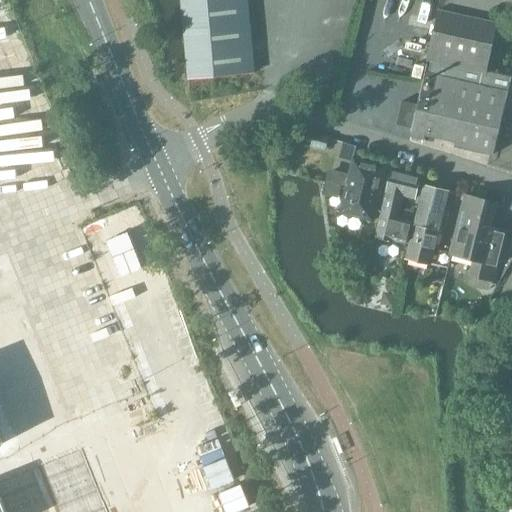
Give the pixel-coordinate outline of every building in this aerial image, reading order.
[(253,7),(219,30),(232,50),(265,25),(253,7)] [(276,9),(268,15),(276,26),(283,20),(276,9)] [(268,15),(261,20),(269,30),(276,26),(268,15)] [(349,23),(346,73),(366,74),(366,86),(375,86),(378,25),(349,23)] [(265,25),(232,50),(244,68),(278,43),(265,25)] [(378,25),(375,86),(384,87),(385,74),(403,75),(406,26),(378,25)] [(406,26),(402,88),(412,88),(412,77),(431,78),(434,28),(406,26)] [(511,38),(469,28),(445,121),(481,130),(495,76),(511,79),(511,38)] [(278,43),(244,68),(257,84),(289,60),(278,43)] [(302,45),(294,51),(302,61),(309,57),(302,45)] [(294,51),(288,55),(295,66),(302,61),(294,51)] [(289,60),(257,84),(271,102),(304,79),(289,60)] [(314,134),(311,145),(327,149),(327,148),(329,138),(327,138),(314,134)] [(356,218),(370,163),(353,159),(349,176),(331,172),(328,173),(323,195),(337,198),(340,185),(346,187),(339,213),(356,218)] [(370,163),(356,218),(372,222),(386,167),(370,163)] [(415,199),(421,177),(392,170),(375,237),(405,244),(411,221),(399,218),(404,197),(415,199)] [(431,264),(441,225),(449,192),(424,186),(406,258),(431,264)] [(494,281),(495,275),(504,240),(488,236),(496,204),(466,196),(452,254),(475,260),(471,275),(494,281)] [(383,294),(381,305),(392,308),(394,297),(383,294)] [(494,419),(499,418),(511,415),(511,380),(493,383),(494,419)]
